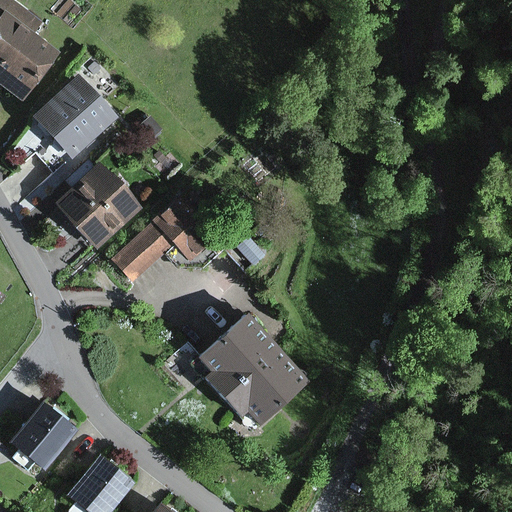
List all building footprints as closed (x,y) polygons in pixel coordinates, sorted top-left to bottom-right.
[(0,0),(0,11),(8,0),(0,0)] [(0,72),(27,93),(59,50),(33,30),(39,23),(9,0),(8,0),(0,11),(0,72)] [(74,75),(30,116),(69,159),(114,117),(74,75)] [(150,116),(134,129),(146,143),(161,130),(150,116)] [(95,251),(141,208),(98,162),(52,204),(95,251)] [(171,201),(115,253),(136,275),(171,243),(188,261),(209,242),(171,201)] [(249,239),(238,249),(251,265),(262,256),(249,239)] [(0,263),(0,295),(2,296),(5,299),(20,280),(0,263)] [(306,382),(245,315),(196,359),(208,372),(202,378),(239,418),(245,413),(257,426),(306,382)] [(208,372),(196,359),(183,345),(162,364),(187,392),(202,378),(208,372)] [(76,430),(41,403),(8,444),(26,457),(43,471),(76,430)] [(108,511),(132,483),(97,455),(65,495),(74,502),(66,511),(108,511)] [(167,511),(156,503),(149,511),(167,511)]
